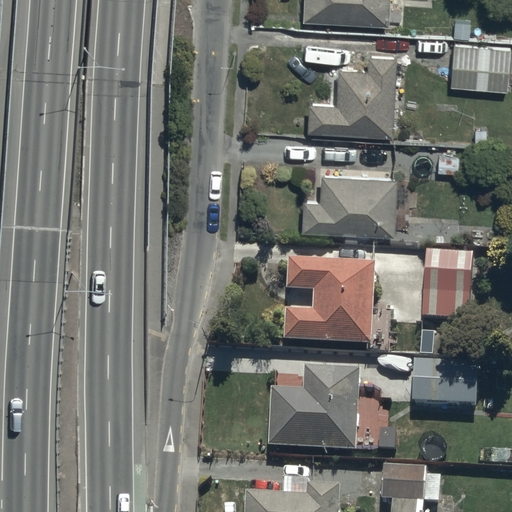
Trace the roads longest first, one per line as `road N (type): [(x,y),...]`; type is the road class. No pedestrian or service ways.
road 1 (secondary): [(23,511),(44,0)]
road 2 (secondary): [(117,0),(111,511)]
road 3 (residential): [(213,0),(202,231),(180,343)]
road 4 (secondary): [(180,343),(165,511)]
